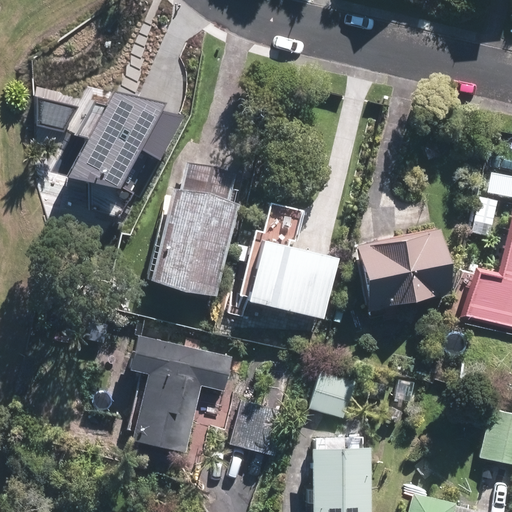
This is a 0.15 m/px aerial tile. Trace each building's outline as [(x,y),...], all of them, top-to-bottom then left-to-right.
[(81,69),(47,60),(38,92),(72,101),(81,69)] [(163,97),(111,86),(65,172),(89,179),(88,206),(121,214),(185,111),(158,106),(163,97)] [(476,197),(495,200),(511,203),(511,157),(483,153),(476,197)] [(234,205),(173,190),(153,274),(213,289),(234,205)] [(476,197),(471,196),(467,225),(490,229),(495,200),(476,197)] [(437,232),(357,247),(368,306),(449,290),(437,232)] [(511,232),(502,277),(476,271),(467,312),(511,321),(511,232)] [(333,258),(261,240),(247,297),(319,315),(333,258)] [(231,357),(137,335),(130,365),(147,369),(131,434),(184,447),(199,382),(223,388),(231,357)] [(281,411),(242,401),(232,440),(271,451),(281,411)] [(511,414),(492,410),(482,453),(511,459),(511,414)] [(366,511),(366,448),(312,448),(312,511),(366,511)] [(490,511),(412,493),(407,511),(490,511)]
